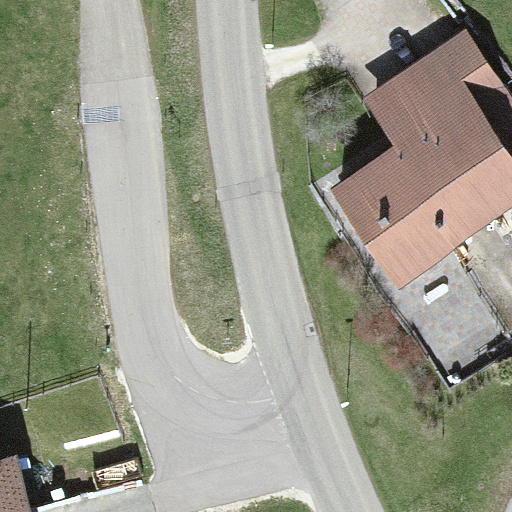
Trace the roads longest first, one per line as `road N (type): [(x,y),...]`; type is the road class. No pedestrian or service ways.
road 1 (unclassified): [(304,396),(230,407),(183,393),(167,376),(157,350),(112,0)]
road 2 (tertiary): [(230,0),(249,194),(270,294),(304,396)]
road 3 (tertiary): [(304,396),(356,511)]
